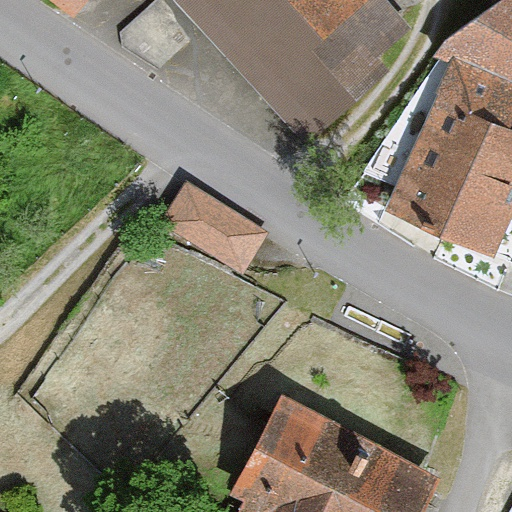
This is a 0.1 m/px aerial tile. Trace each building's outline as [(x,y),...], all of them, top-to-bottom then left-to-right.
[(44,0),(57,10),(64,0),(44,0)] [(164,0),(292,147),(371,79),(357,63),(400,26),(377,0),(164,0)] [(511,0),(486,0),(423,50),(435,64),(427,92),(500,123),(506,80),(511,72),(511,0)] [(411,85),(362,200),(478,249),(511,171),(511,128),(500,123),(427,92),(411,85)] [(189,173),(165,218),(248,262),(272,217),(189,173)] [(408,511),(425,481),(255,392),(207,484),(237,499),(230,511),(408,511)]
